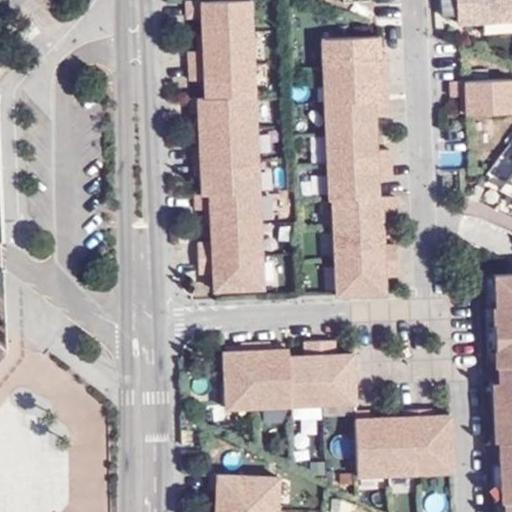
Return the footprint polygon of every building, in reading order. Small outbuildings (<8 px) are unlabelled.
[(186,0),(186,12),(201,12),(202,29),(203,46),(197,46),(188,46),(190,76),(197,76),(198,93),(191,93),(191,109),(198,109),(199,142),(193,142),(193,172),(200,172),(201,189),(194,189),(195,205),(205,204),(210,204),(211,221),(211,238),(197,238),(198,267),(212,268),(212,285),(262,283),(249,0),(186,0)] [(511,0),(442,0),(443,5),(456,4),(456,11),(457,19),(482,17),(511,15),(511,0)] [(443,5),(443,10),(443,12),(456,11),(456,4),(443,5)] [(482,30),(511,28),(511,15),(482,17),(482,30)] [(397,241),(382,241),(382,224),(381,208),(386,207),(395,207),(395,192),(377,192),(377,175),(391,174),(390,145),(376,145),(374,112),(388,111),(388,95),(381,96),(380,78),(387,78),(386,48),(378,48),(378,31),(321,34),(328,194),(332,194),(336,290),(384,288),(384,270),(385,270),(398,270),(397,241)] [(511,73),(450,76),(450,91),(461,91),(466,91),(466,107),(466,108),(511,106),(511,73)] [(388,95),(387,78),(380,78),(381,96),(388,95)] [(511,138),(496,160),(479,182),(511,197),(511,138)] [(484,189),(477,185),(468,196),(477,200),(484,189)] [(501,497),(504,497),(504,511),(511,511),(511,269),(494,270),(496,320),(494,320),(494,361),(498,361),(501,436),(498,436),(501,497)] [(240,341),(240,346),(226,347),(224,347),(225,402),(355,398),(354,347),(335,348),(334,335),(304,335),(305,351),(288,351),(287,343),(285,343),(270,344),(270,339),(270,338),(240,339),(240,341)] [(0,371),(13,357),(0,346),(0,371)] [(432,404),(403,405),(403,412),(369,413),(369,406),(355,407),(358,470),(453,466),(451,409),(433,410),(432,404)] [(276,511),(278,472),(210,469),(210,485),(216,485),(215,511),(276,511)]
